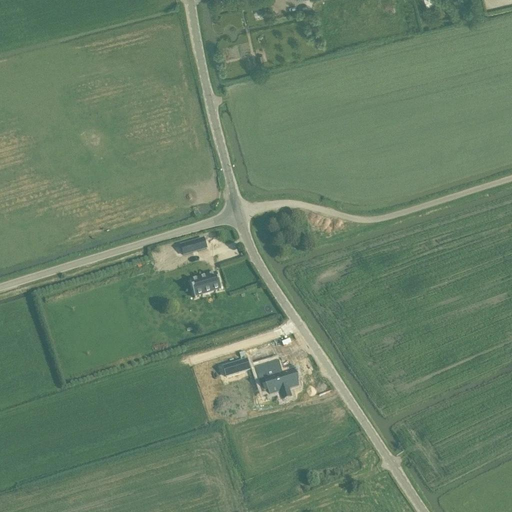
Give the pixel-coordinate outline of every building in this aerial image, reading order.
[(203,239),(180,246),(183,256),(206,249),(203,239)] [(228,286),(247,281),(244,268),(225,273),(228,286)] [(220,291),(216,276),(190,284),(195,299),(220,291)] [(248,363),(225,371),(228,380),(251,373),(248,363)] [(299,390),(294,374),(283,378),(279,365),(256,371),(259,380),(266,378),(272,398),(281,395),(282,399),(291,396),(290,393),(299,390)]
